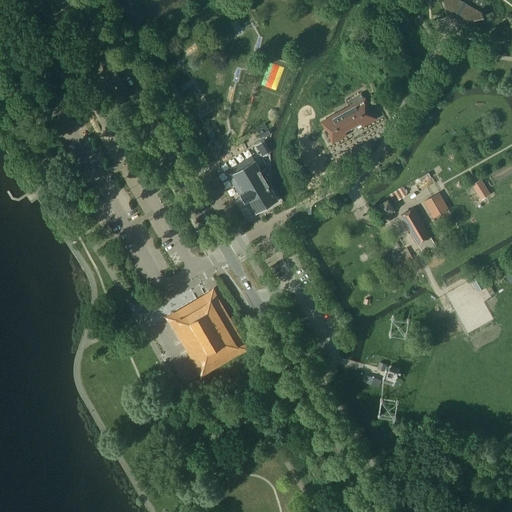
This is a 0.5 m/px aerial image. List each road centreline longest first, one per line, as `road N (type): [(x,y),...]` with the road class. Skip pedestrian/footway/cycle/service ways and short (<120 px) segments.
road 1 (tertiary): [(381,511),(77,0)]
road 2 (unknown): [(279,511),(267,481),(185,469),(161,448),(99,277),(22,115)]
